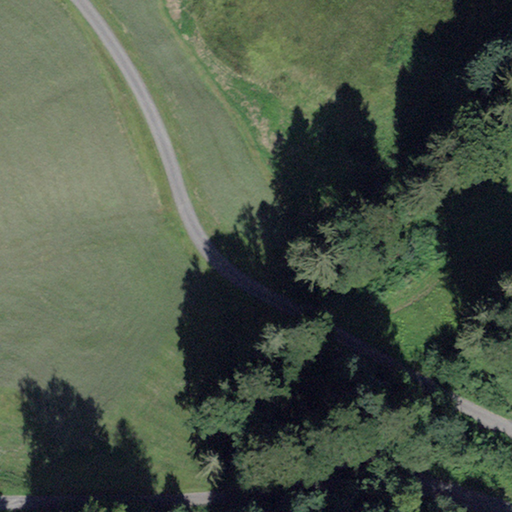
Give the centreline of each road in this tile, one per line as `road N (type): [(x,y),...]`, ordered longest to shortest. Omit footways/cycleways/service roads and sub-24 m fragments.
road 1 (track): [(78,0),(130,71),(191,224),(222,266),(511,430)]
road 2 (track): [(506,511),(433,485),(376,479),(183,501),(0,501)]
